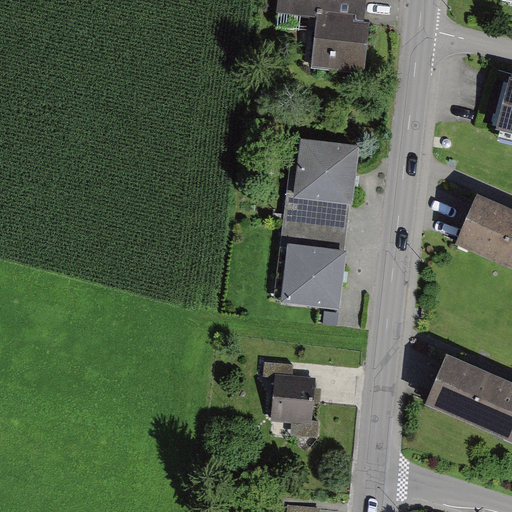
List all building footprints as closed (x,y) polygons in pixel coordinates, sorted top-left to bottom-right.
[(389,0),(303,0),(301,23),(337,26),(332,73),(389,79),(394,27),(387,24),(389,0)] [(511,83),(500,129),(511,132),(511,83)] [(384,151),(322,143),(315,202),(376,210),(384,151)] [(511,209),(486,198),(464,249),(511,268),(511,209)] [(369,255),(305,248),(299,305),(364,312),(369,255)] [(511,438),(511,381),(485,369),(463,416),(511,438)] [(336,385),(293,381),(287,436),(330,441),(336,385)]
